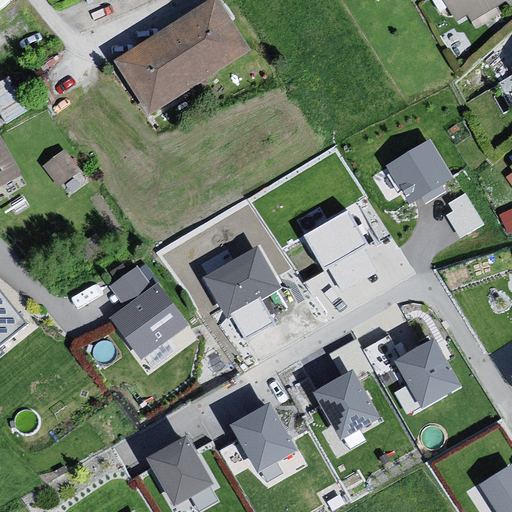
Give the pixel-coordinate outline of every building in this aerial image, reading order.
[(441,0),(456,26),(499,0),(441,0)] [(213,3),(113,66),(147,124),(252,60),(213,3)] [(0,139),(0,193),(23,178),(0,139)] [(431,140),(386,166),(408,203),(452,177),(431,140)] [(462,233),(485,221),(467,189),(445,201),(462,233)] [(347,209),(303,236),(324,270),(367,244),(347,209)] [(258,246),(203,278),(225,316),(281,285),(258,246)] [(153,288),(139,268),(112,288),(126,307),(111,319),(142,361),(189,327),(158,284),(153,288)] [(0,346),(27,324),(0,292),(0,356),(4,353),(0,348),(0,346)] [(463,389),(436,342),(397,364),(423,411),(463,389)] [(382,420),(355,373),(315,396),(342,443),(382,420)] [(298,452),(272,406),(232,429),(259,475),(298,452)] [(215,487),(189,440),(149,462),(176,509),(215,487)] [(511,511),(511,469),(511,467),(480,487),(496,511),(511,511)]
